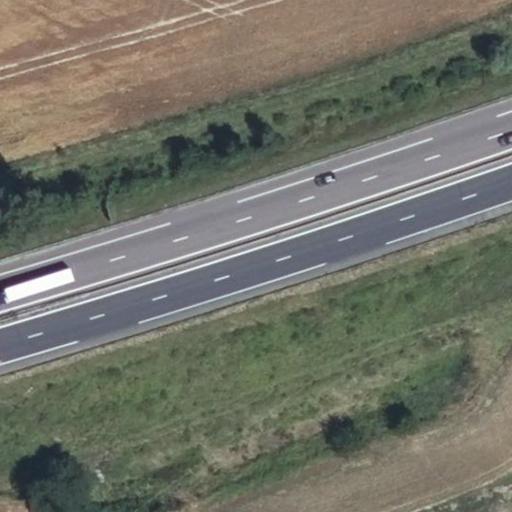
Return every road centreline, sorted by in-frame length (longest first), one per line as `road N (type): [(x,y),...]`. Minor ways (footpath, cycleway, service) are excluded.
road 1 (motorway): [(511,126),(0,289)]
road 2 (motorway): [(0,352),(511,189)]
